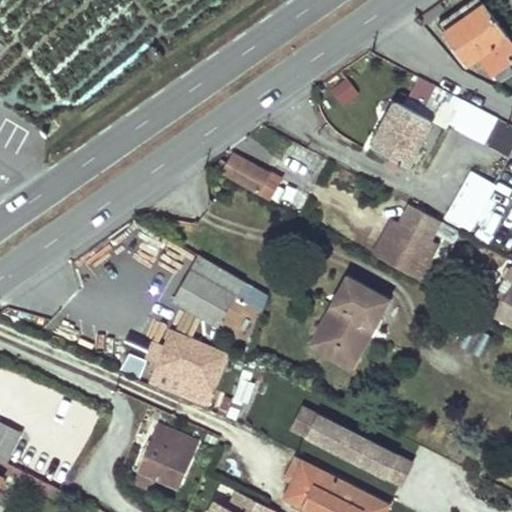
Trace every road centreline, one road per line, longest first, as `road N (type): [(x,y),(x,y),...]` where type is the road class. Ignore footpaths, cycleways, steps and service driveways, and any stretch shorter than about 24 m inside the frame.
road 1 (primary): [(0,276),(396,0)]
road 2 (primary): [(322,0),(0,226)]
road 3 (unknown): [(131,390),(248,443),(290,488)]
road 4 (unknown): [(0,335),(131,390)]
road 5 (unknown): [(131,390),(118,489),(134,511)]
